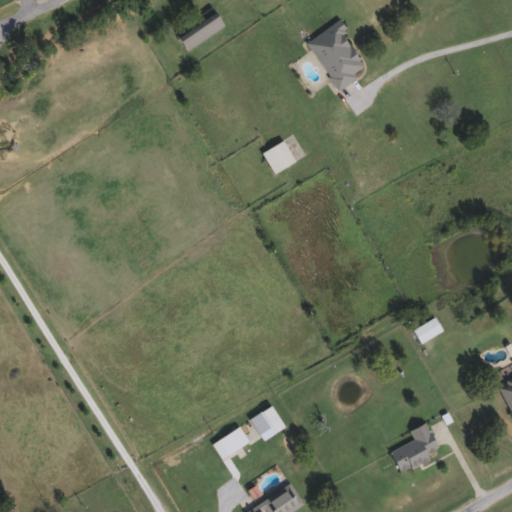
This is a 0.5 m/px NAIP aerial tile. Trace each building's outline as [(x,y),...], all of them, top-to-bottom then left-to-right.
[(171,30),(209,5),(222,25),(184,50),(171,30)] [(333,87),(303,40),(337,19),(344,30),(340,33),(362,69),(333,87)] [(292,160),(270,172),(259,151),(280,139),(292,160)] [(409,328),(430,315),(439,328),(418,341),(409,328)] [(511,369),(509,372),(501,362),(508,357),(511,362),(511,369)] [(495,386),(511,376),(511,410),(510,412),(495,386)] [(246,420),(265,403),(277,417),(259,434),(246,420)] [(428,458),(396,471),(387,448),(411,439),(406,427),(423,421),(434,448),(425,452),(428,458)] [(246,440),(225,454),(214,439),(235,424),(246,440)] [(300,503),(285,511),(241,511),(288,482),(300,503)]
